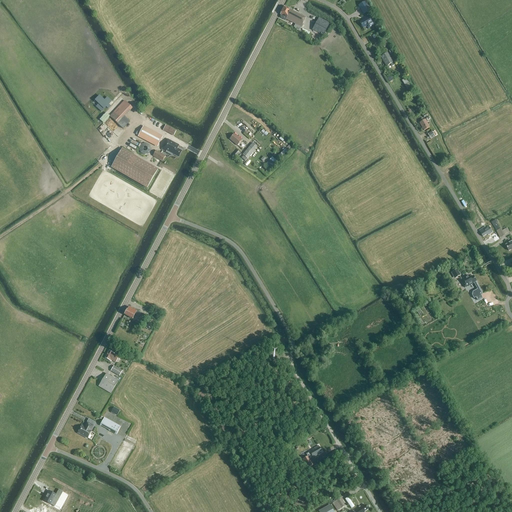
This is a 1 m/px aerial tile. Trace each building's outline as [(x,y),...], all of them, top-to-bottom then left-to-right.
[(358,6),(364,14),(371,10),(366,1),(358,6)] [(286,20),(295,24),(301,28),(306,18),(291,11),(291,10),(284,7),(280,15),(281,15),(280,16),(280,17),(281,18),(285,21),(286,20)] [(363,28),(366,26),(368,29),(375,25),(373,20),(371,21),(368,16),(364,18),(365,19),(359,22),(363,28)] [(311,32),(322,38),(328,26),(317,20),(311,32)] [(381,57),(386,67),(390,64),(392,67),(394,65),(393,63),(387,53),(381,57)] [(99,96),(95,100),(102,107),(99,110),(101,112),(104,109),(112,101),(107,97),(104,101),(99,96)] [(124,101),(109,117),(123,129),(130,122),(125,117),(133,108),(124,101)] [(425,120),(419,123),(424,131),(430,127),(426,122),(428,121),(427,119),(425,120)] [(163,131),(173,136),(176,131),(165,125),(163,131)] [(137,132),(136,135),(138,136),(157,146),(162,138),(143,128),(140,133),(137,132)] [(435,130),(427,133),(429,138),(437,135),(435,130)] [(234,134),(229,139),(237,146),(242,141),(234,134)] [(179,145),(167,139),(162,150),(174,156),(174,155),(179,157),(182,151),(177,148),(179,145)] [(149,154),(154,146),(146,142),(141,150),(149,154)] [(245,161),(257,147),(252,143),(242,155),(244,156),(242,158),(245,161)] [(122,149),(110,167),(146,188),(157,169),(122,149)] [(162,161),(166,156),(156,150),(153,156),(162,161)] [(496,220),(492,222),(496,231),(500,229),(496,223),(498,222),(496,220)] [(484,228),(480,231),(483,237),(487,234),(488,235),(492,233),(489,227),(485,230),(484,228)] [(451,273),(454,279),(460,276),(457,270),(451,273)] [(469,276),(461,280),(465,288),(473,284),(473,283),(474,283),(478,290),(473,292),(472,295),(474,299),(476,298),(476,299),(478,301),(482,298),(481,295),(482,294),(475,282),(476,282),(476,281),(473,276),(470,278),(469,276)] [(128,310),(127,310),(125,315),(132,319),(135,314),(139,317),(141,314),(129,308),(128,310)] [(148,330),(151,331),(154,325),(151,324),(152,323),(147,320),(143,327),(148,330)] [(119,357),(115,355),(113,353),(109,351),(105,358),(109,360),(111,362),(112,361),(116,363),(117,360),(119,357)] [(116,366),(114,365),(110,371),(119,376),(123,370),(116,366)] [(118,381),(106,374),(99,387),(111,394),(118,381)] [(114,407),(111,413),(117,416),(120,411),(114,407)] [(104,418),(100,426),(101,426),(110,430),(109,431),(116,435),(121,427),(104,418)] [(89,419),(84,428),(81,427),(78,433),(88,439),(92,431),(91,431),(95,423),(89,419)] [(312,458),(318,455),(317,453),(322,451),(320,447),(319,447),(318,446),(314,448),(314,449),(308,452),(309,453),(306,454),(308,457),(303,459),(308,468),(313,465),(310,459),(312,458)] [(47,496),(44,501),(51,505),(55,496),(60,499),(62,495),(56,492),(55,495),(48,491),(46,495),(47,496)] [(340,498),(332,503),(337,511),(345,505),(340,498)]
